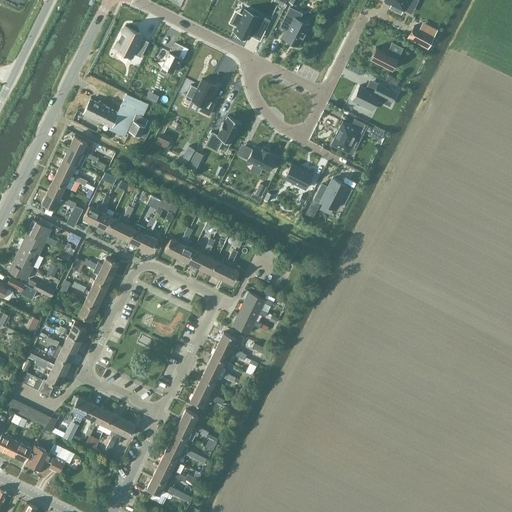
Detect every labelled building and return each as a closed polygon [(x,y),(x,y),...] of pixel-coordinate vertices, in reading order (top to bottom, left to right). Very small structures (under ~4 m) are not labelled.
[(382,0),(382,1),(390,5),(388,8),(400,14),(401,12),(403,12),(404,11),(409,0),(382,0)] [(286,14),(280,27),(287,30),(283,38),(286,40),(287,40),(289,41),(288,41),(289,42),(289,41),(297,45),(301,37),(302,37),(302,36),(303,34),(303,35),(303,34),(304,32),(305,32),(304,32),(308,24),(298,19),(301,13),(289,7),(286,14)] [(235,26),(233,30),(248,38),(249,35),(255,25),(265,30),(270,19),(256,12),(255,15),(244,9),(242,14),(235,26)] [(413,25),(407,38),(428,48),(434,36),(413,25)] [(141,38),(142,35),(125,26),(114,47),(132,56),(133,53),(140,57),(148,41),(141,38)] [(172,72),(176,64),(178,65),(181,57),(183,58),(188,48),(175,42),(170,52),(169,51),(161,66),(162,67),(160,70),(166,73),(168,69),(172,72)] [(386,52),(375,47),(369,59),(391,70),(403,47),(392,42),(386,52)] [(399,80),(388,74),(385,80),(396,86),(399,80)] [(191,85),(185,96),(191,99),(188,107),(197,111),(198,109),(208,115),(214,103),(208,101),(216,86),(201,79),(197,88),(191,85)] [(372,92),(358,85),(351,99),(371,109),(378,95),(390,101),(394,92),(377,83),(372,92)] [(90,98),(83,113),(110,126),(109,127),(124,135),(127,129),(128,129),(140,135),(145,138),(153,122),(145,118),(142,117),(148,105),(141,102),(141,101),(141,100),(126,93),(117,111),(90,98)] [(240,122),(227,115),(224,122),(223,121),(219,129),(220,129),(217,135),(211,132),(205,145),(216,151),(218,147),(226,151),(240,122)] [(351,125),(342,120),(331,143),(352,154),(367,125),(354,118),(351,125)] [(384,132),(372,126),(369,133),(380,139),(384,132)] [(81,152),(86,141),(74,135),(68,146),(81,152)] [(157,136),(155,142),(165,147),(168,141),(157,136)] [(251,147),(241,142),(236,153),(246,158),(251,147)] [(86,155),(81,152),(68,146),(63,157),(75,164),(78,157),(84,160),(85,158),(86,155)] [(189,146),(183,157),(188,160),(194,149),(189,146)] [(269,171),(276,157),(269,153),(269,152),(262,148),(261,149),(254,146),(247,160),(269,171)] [(195,151),(188,166),(195,169),(202,155),(195,151)] [(92,155),(90,160),(93,162),(92,163),(104,169),(106,165),(97,160),(98,158),(92,155)] [(63,157),(57,169),(70,175),(75,164),(63,157)] [(305,188),(312,174),(291,164),(284,178),(305,188)] [(224,168),(218,165),(215,172),(221,175),(224,168)] [(74,177),(70,175),(57,169),(52,180),(64,186),(71,189),(74,183),(75,181),(73,180),(74,177)] [(81,177),(78,183),(85,185),(86,184),(87,181),(81,177)] [(346,185),(332,178),(327,188),(320,184),(312,199),(320,203),(321,202),(335,208),(346,185)] [(52,180),(46,191),(59,198),(64,186),(52,180)] [(40,203),(53,209),(59,198),(46,191),(40,203)] [(302,194),(299,201),(304,203),(307,196),(302,194)] [(103,206),(105,208),(108,202),(103,199),(101,205),(98,203),(95,208),(88,205),(82,217),(94,223),(100,210),(100,211),(103,206)] [(170,204),(167,209),(174,213),(177,207),(170,204)] [(310,205),(305,214),(313,217),(317,209),(310,205)] [(76,206),(69,218),(76,222),(83,209),(76,206)] [(105,229),(111,216),(105,213),(108,209),(105,208),(103,206),(100,211),(100,210),(94,223),(105,229)] [(116,234),(124,217),(128,219),(131,213),(125,211),(123,216),(121,215),(118,220),(111,216),(105,229),(116,234)] [(127,240),(133,227),(128,224),(130,220),(128,219),(124,217),(116,234),(127,240)] [(40,218),(38,223),(50,229),(53,224),(40,218)] [(47,236),(50,229),(38,223),(32,220),(26,232),(44,241),(54,246),(57,241),(47,236)] [(151,230),(153,224),(148,222),(145,227),(143,226),(141,231),(133,227),(127,240),(139,245),(147,228),(151,230)] [(150,251),(156,238),(151,236),(153,231),(151,230),(147,228),(139,245),(150,251)] [(44,241),(26,232),(20,245),(38,254),(44,241)] [(70,232),(67,239),(78,244),(81,237),(70,232)] [(163,250),(175,256),(181,243),(169,237),(163,250)] [(232,248),(234,249),(237,251),(243,239),(237,237),(232,248)] [(192,249),(187,246),(190,241),(187,240),(185,239),(182,244),(181,243),(175,256),(186,261),(192,249)] [(32,266),(38,254),(20,245),(14,257),(32,266)] [(186,261),(197,267),(204,254),(192,249),(186,261)] [(64,252),(61,257),(69,260),(71,255),(64,252)] [(197,267),(209,272),(215,260),(204,254),(197,267)] [(234,257),(229,254),(227,259),(224,258),(222,263),(215,260),(209,272),(220,278),(228,261),(231,262),(231,261),(232,262),(234,257)] [(26,279),(32,266),(14,257),(8,270),(26,279)] [(105,257),(99,268),(112,274),(117,263),(105,257)] [(76,258),(71,269),(78,272),(82,261),(76,258)] [(97,264),(90,261),(88,266),(94,269),(97,264)] [(232,284),(238,271),(232,268),(234,263),(232,262),(231,261),(231,262),(228,261),(220,278),(232,284)] [(51,264),(47,272),(53,276),(58,267),(51,264)] [(99,268),(94,279),(106,285),(112,274),(99,268)] [(10,277),(7,283),(22,291),(25,284),(10,277)] [(26,285),(33,288),(36,282),(29,279),(26,285)] [(101,297),(106,285),(94,279),(88,291),(101,297)] [(54,289),(36,281),(36,282),(33,288),(36,290),(51,297),(54,289)] [(6,288),(7,286),(0,282),(0,296),(1,297),(8,301),(13,291),(6,288)] [(83,292),(86,287),(79,283),(77,289),(83,292)] [(22,291),(21,293),(32,299),(36,290),(33,288),(26,285),(25,284),(22,291)] [(101,297),(88,291),(83,302),(95,308),(101,297)] [(264,299),(248,291),(242,303),(259,311),(260,309),(263,302),(270,305),(274,298),(267,294),(264,299)] [(89,320),(95,308),(83,302),(77,314),(89,320)] [(237,314),(254,322),(255,320),(258,322),(261,315),(265,317),(267,312),(260,309),(259,311),(242,303),(237,314)] [(269,327),(258,322),(255,320),(254,322),(237,314),(232,325),(248,333),(253,324),(267,331),(269,327)] [(73,323),(67,334),(80,340),(85,329),(81,327),(73,323)] [(232,344),(235,338),(223,332),(217,343),(233,351),(232,353),(233,353),(233,354),(238,356),(240,351),(235,349),(236,346),(232,344)] [(67,334),(62,345),(74,352),(80,340),(67,334)] [(255,342),(252,347),(263,352),(265,347),(255,342)] [(56,357),(68,363),(74,352),(62,345),(58,343),(56,347),(52,355),(56,357)] [(232,353),(233,351),(217,343),(212,354),(224,360),(227,354),(231,357),(233,354),(233,353),(232,353)] [(243,359),(246,354),(240,351),(238,356),(243,359)] [(224,360),(212,354),(206,365),(219,372),(222,373),(221,376),(222,376),(227,379),(229,374),(224,372),(225,370),(221,367),(224,360)] [(63,374),(68,363),(56,357),(53,363),(49,361),(47,364),(46,366),(47,367),(50,368),(63,374)] [(46,366),(47,364),(41,361),(39,366),(46,369),(47,367),(46,366)] [(222,373),(219,372),(206,365),(201,377),(213,383),(216,377),(220,379),(222,376),(221,376),(222,373)] [(42,379),(42,380),(37,389),(48,394),(53,384),(57,386),(63,374),(50,368),(44,380),(42,379)] [(17,380),(21,382),(26,372),(22,370),(17,380)] [(31,374),(26,372),(21,382),(27,384),(31,374)] [(27,384),(32,387),(37,377),(31,374),(27,384)] [(37,389),(42,380),(42,379),(37,377),(32,387),(37,389)] [(201,377),(195,388),(208,394),(213,383),(201,377)] [(195,388),(194,390),(190,399),(202,406),(208,394),(195,388)] [(5,394),(0,404),(5,406),(10,397),(5,394)] [(82,414),(88,401),(77,396),(76,397),(73,403),(70,408),(79,412),(74,422),(72,427),(69,426),(65,435),(52,428),(57,418),(50,417),(44,429),(69,440),(70,438),(71,438),(78,424),(79,424),(83,414),(82,414)] [(5,406),(10,409),(15,399),(10,397),(5,406)] [(15,399),(10,409),(15,411),(20,401),(15,399)] [(15,411),(20,414),(25,404),(20,401),(15,411)] [(82,414),(83,414),(93,419),(99,407),(88,401),(82,414)] [(30,406),(25,404),(20,414),(25,416),(30,406)] [(224,405),(222,411),(228,414),(231,409),(224,405)] [(35,409),(30,406),(25,416),(30,419),(35,409)] [(105,425),(111,412),(99,407),(93,419),(94,420),(92,423),(90,422),(87,428),(92,430),(95,425),(97,427),(99,422),(105,425)] [(185,408),(180,420),(192,426),(198,415),(185,408)] [(30,419),(35,421),(40,411),(35,409),(30,419)] [(35,421),(40,424),(45,414),(40,411),(35,421)] [(114,434),(122,418),(111,412),(105,425),(112,428),(109,432),(112,434),(113,433),(114,434)] [(45,426),(49,417),(50,416),(45,414),(40,424),(45,426)] [(14,415),(11,422),(17,425),(21,418),(14,415)] [(127,436),(134,424),(122,418),(114,434),(113,433),(112,434),(110,439),(115,441),(117,436),(120,438),(122,433),(127,436)] [(195,430),(196,428),(192,426),(180,420),(174,431),(186,437),(189,432),(194,434),(195,431),(195,430)] [(91,434),(92,430),(87,428),(84,435),(89,438),(91,434)] [(189,456),(191,451),(186,449),(187,447),(183,444),(186,437),(174,431),(168,443),(181,449),(185,450),(183,453),(184,453),(184,454),(189,456)] [(30,448),(16,441),(11,439),(2,434),(1,436),(0,438),(0,449),(24,462),(30,448)] [(94,449),(100,438),(91,434),(89,438),(85,444),(94,449)] [(74,452),(54,443),(49,452),(33,445),(25,462),(41,470),(46,461),(51,463),(49,467),(59,473),(65,460),(69,462),(74,452)] [(185,450),(181,449),(168,443),(163,454),(175,460),(178,454),(183,456),(184,454),(184,453),(183,453),(185,450)] [(112,447),(107,445),(103,453),(108,456),(112,447)] [(175,471),(177,467),(173,466),(175,460),(163,454),(157,465),(173,473),(172,475),(173,475),(173,476),(178,478),(180,474),(175,471)] [(197,454),(194,459),(204,463),(206,458),(197,454)] [(164,482),(169,474),(172,475),(173,473),(157,465),(152,476),(164,483),(164,482)] [(186,476),(185,479),(195,484),(197,479),(187,474),(186,476)] [(174,487),(164,482),(164,483),(152,476),(146,488),(159,494),(162,487),(180,496),(178,501),(187,505),(192,497),(183,491),(174,487)] [(25,502),(20,511),(34,511),(37,507),(25,502)]
